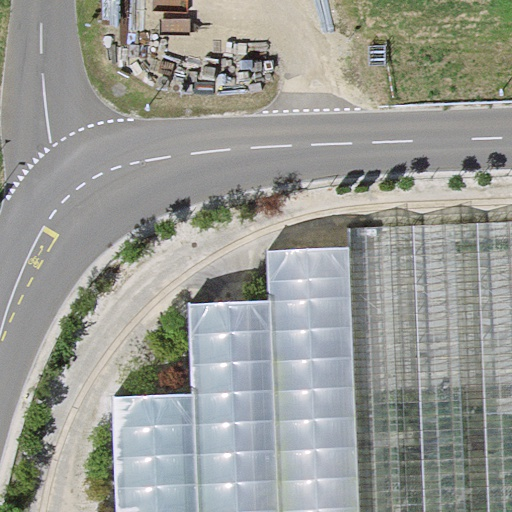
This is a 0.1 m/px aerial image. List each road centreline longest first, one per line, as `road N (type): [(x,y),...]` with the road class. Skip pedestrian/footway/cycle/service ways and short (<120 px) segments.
road 1 (tertiary): [(70,191),(127,161),(302,143),(511,137)]
road 2 (unclassified): [(70,191),(45,134),(45,0)]
road 3 (tertiary): [(0,362),(46,227),(70,191)]
